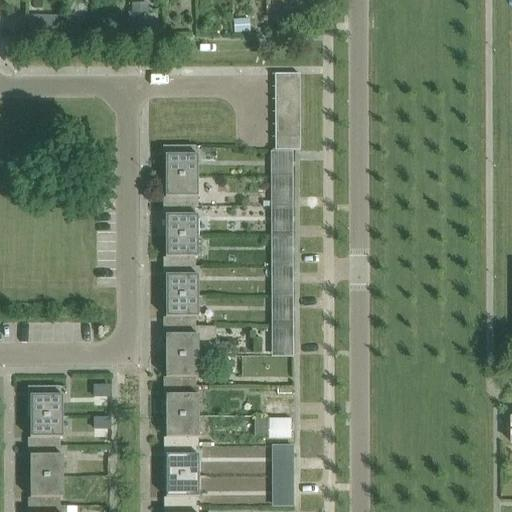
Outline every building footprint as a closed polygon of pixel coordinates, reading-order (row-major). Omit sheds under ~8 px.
[(184,21),(184,12),(164,11),(164,20),(184,21)] [(49,16),(27,16),(26,28),(49,29),(49,16)] [(275,89),(299,89),(299,76),(275,76),(275,89)] [(299,101),(299,89),(275,89),(275,101),(299,101)] [(275,114),(299,114),(299,101),(275,101),(275,114)] [(275,127),(299,126),(299,114),(275,114),(275,127)] [(275,139),(299,139),(299,126),(275,127),(275,139)] [(275,152),(299,152),(299,139),(275,139),(275,152)] [(196,178),(196,162),(196,157),(189,157),(189,148),(165,148),(165,157),(163,157),(164,178),(196,178)] [(271,153),(271,163),(290,163),(290,153),(271,153)] [(197,199),(196,178),(164,178),(164,199),(165,199),(165,208),(189,207),(189,199),(197,199)] [(271,178),(271,188),(290,188),(290,178),(271,178)] [(164,238),(196,238),(196,217),(189,217),(189,207),(165,208),(165,217),(164,217),(164,238)] [(271,208),(271,218),(291,218),(291,208),(271,208)] [(165,267),(189,267),(189,259),(197,259),(196,238),(164,238),(164,259),(165,259),(165,267)] [(271,238),(271,248),(291,248),(291,238),(271,238)] [(189,277),(189,267),(165,267),(165,277),(164,277),(164,298),(197,298),(197,277),(189,277)] [(271,268),(271,278),(291,278),(291,268),(271,268)] [(197,319),(197,298),(164,298),(164,319),(165,319),(165,327),(194,327),(194,319),(197,319)] [(271,298),(271,308),(291,308),(291,298),(271,298)] [(194,328),(194,327),(165,327),(165,337),(164,337),(164,358),(197,358),(197,342),(214,342),(214,328),(194,328)] [(271,328),(271,338),(291,338),(291,328),(271,328)] [(166,387),(189,387),(189,378),(197,378),(197,358),(164,358),(164,378),(166,378),(166,387)] [(165,417),(197,417),(197,396),(189,396),(189,387),(166,387),(166,396),(164,396),(165,417)] [(61,397),(59,397),(59,388),(30,388),(30,397),(29,397),(29,418),(61,418),(61,397)] [(110,390),(94,390),(94,401),(110,402),(110,390)] [(85,410),(84,421),(102,421),(102,410),(85,410)] [(166,447),(190,447),(190,438),(197,438),(197,417),(165,417),(165,438),(166,438),(166,447)] [(61,448),(61,438),(61,418),(29,418),(29,438),(30,438),(30,448),(61,448)] [(267,419),(267,438),(290,438),(290,419),(267,419)] [(111,422),(94,422),(94,434),(111,434),(111,422)] [(264,445),(264,463),(274,463),(274,445),(264,445)] [(165,477),(197,477),(197,456),(190,456),(190,447),(166,447),(166,456),(165,456),(165,477)] [(62,478),(62,457),(66,457),(66,448),(61,448),(30,448),(30,457),(29,457),(29,478),(62,478)] [(511,470),(503,470),(503,484),(511,484),(511,470)] [(166,507),(190,506),(190,498),(197,498),(197,477),(165,477),(165,498),(166,498),(166,507)] [(59,507),(59,498),(62,498),(62,478),(29,478),(29,499),(30,499),(30,508),(59,507)]
